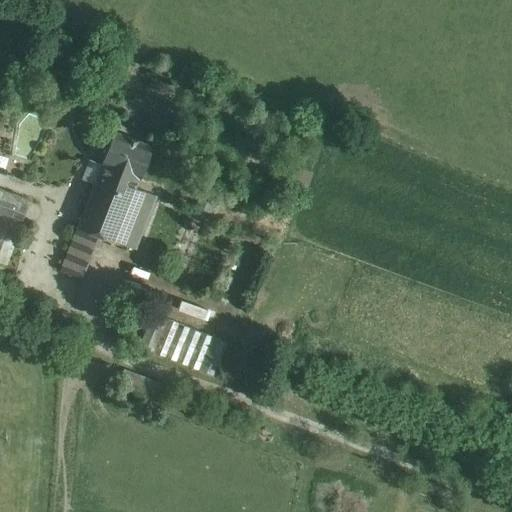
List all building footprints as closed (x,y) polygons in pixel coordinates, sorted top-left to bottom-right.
[(152,146),(114,131),(102,163),(91,159),(83,179),(94,184),(95,181),(132,195),(135,187),(139,177),(152,146)] [(132,195),(95,181),(94,184),(78,226),(96,233),(114,240),(132,195)] [(0,187),(0,217),(20,225),(29,199),(0,187)] [(132,195),(114,240),(128,246),(148,192),(135,187),(132,195)] [(200,189),(189,215),(207,222),(217,196),(200,189)] [(0,217),(0,287),(23,226),(20,225),(0,217)] [(96,233),(78,226),(65,259),(83,266),(96,233)] [(227,342),(153,313),(139,346),(213,376),(227,342)]
